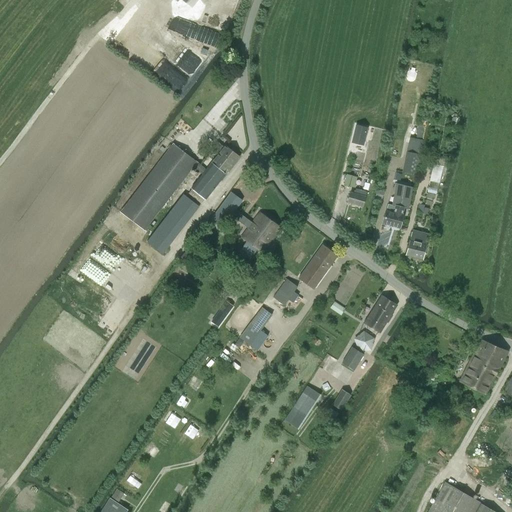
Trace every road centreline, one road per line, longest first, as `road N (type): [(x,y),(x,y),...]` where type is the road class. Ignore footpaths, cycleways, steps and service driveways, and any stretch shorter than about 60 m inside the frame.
road 1 (unclassified): [(511,342),(411,294),(311,218),(268,173),(245,102),(249,24),(260,0)]
road 2 (unknown): [(348,248),(211,442),(156,478),(134,511)]
road 3 (track): [(0,154),(119,0)]
